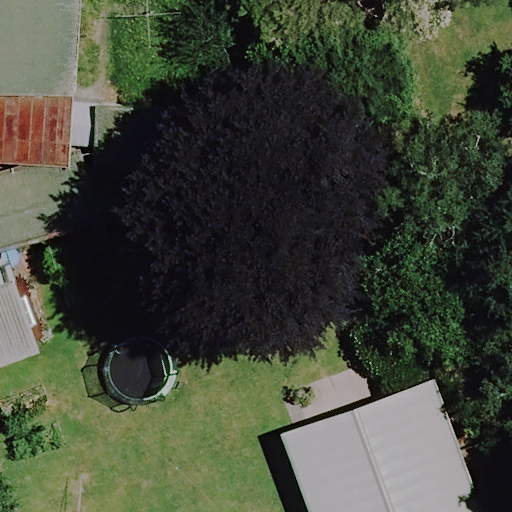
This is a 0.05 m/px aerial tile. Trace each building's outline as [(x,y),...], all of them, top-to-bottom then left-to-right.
[(94,0),(0,0),(0,148),(86,153),(94,0)] [(183,103),(110,98),(106,159),(179,163),(183,103)] [(0,243),(112,211),(91,139),(0,165),(0,243)] [(0,371),(48,357),(22,269),(0,275),(0,371)] [(489,511),(439,372),(290,426),(320,511),(489,511)]
